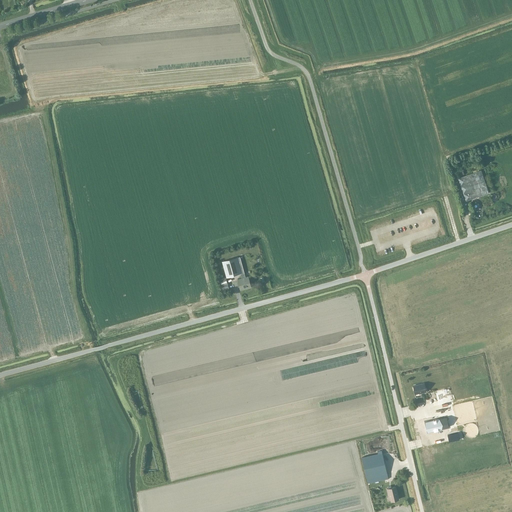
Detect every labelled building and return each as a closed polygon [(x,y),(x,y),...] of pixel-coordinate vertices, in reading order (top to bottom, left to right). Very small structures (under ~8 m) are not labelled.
[(466,201),(489,194),(481,171),(458,178),(466,201)] [(244,272),(243,268),(240,257),(223,261),(227,277),(240,273),(242,279),(238,280),(240,288),(246,286),(247,288),(251,287),(248,277),(245,278),(244,272)] [(228,289),(225,277),(218,279),(222,291),(228,289)] [(414,394),(426,392),(424,383),(412,386),(414,394)] [(438,419),(425,422),(428,432),(440,429),(448,427),(446,417),(438,419)] [(458,433),(447,435),(447,436),(448,436),(449,442),(459,440),(457,433),(458,433)] [(388,479),(382,453),(381,451),(377,452),(377,454),(361,458),(367,484),(388,479)] [(391,501),(398,499),(395,487),(386,489),(388,498),(390,497),(391,501)]
